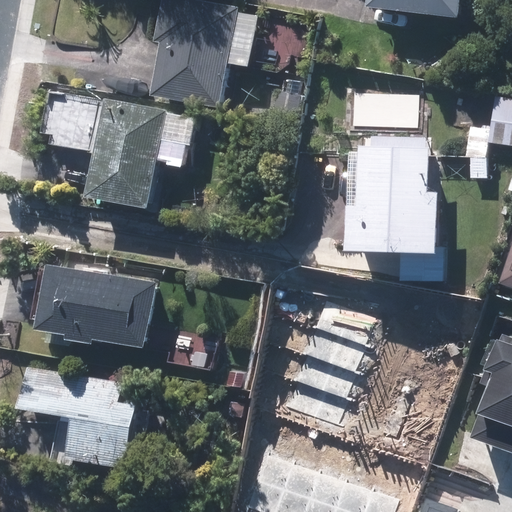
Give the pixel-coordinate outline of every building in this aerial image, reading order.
[(156,98),(224,110),(243,10),(187,0),(169,0),(161,44),(166,45),(156,98)] [(366,0),(366,6),(459,16),(461,0),(366,0)] [(491,145),(511,146),(511,97),(496,97),(494,129),(474,128),(471,181),(489,182),(491,145)] [(91,199),(152,210),(171,113),(110,101),(91,199)] [(351,208),(349,253),(439,255),(441,195),(432,195),(433,152),(363,150),(362,208),(351,208)] [(511,253),(501,283),(511,286),(511,253)] [(160,285),(52,267),(41,331),(149,349),(160,285)] [(337,329),(300,312),(287,341),(324,358),(337,329)] [(466,433),(511,452),(511,334),(501,330),(484,370),(491,373),(466,433)] [(125,384),(32,369),(26,410),(79,418),(73,458),(129,467),(139,408),(122,405),(125,384)] [(361,378),(303,381),(309,489),(368,486),(361,378)] [(425,498),(419,511),(454,511),(455,509),(425,498)]
